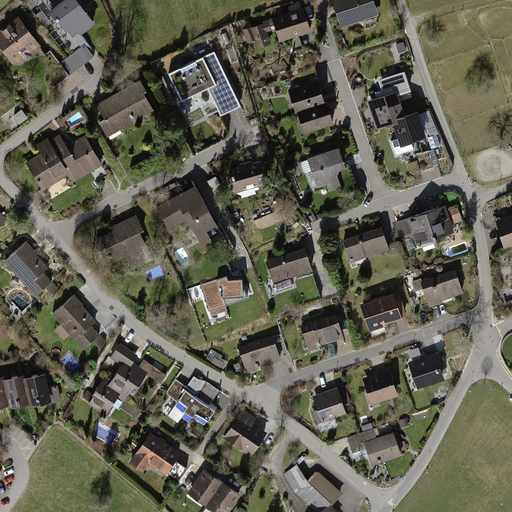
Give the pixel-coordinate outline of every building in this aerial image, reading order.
[(73,0),(67,0),(49,15),(73,46),(96,28),(73,0)] [(329,0),(339,29),(365,21),(376,18),(371,0),(329,0)] [(302,10),(271,20),(279,44),(310,35),(302,10)] [(19,25),(0,38),(0,52),(12,69),(38,51),(19,25)] [(269,44),(264,25),(247,30),(253,49),(269,44)] [(398,52),(406,51),(405,43),(397,44),(398,52)] [(83,49),(68,61),(77,72),(92,60),(83,49)] [(240,105),(213,51),(166,74),(180,102),(207,89),(220,115),(240,105)] [(295,116),(325,105),(317,82),(287,92),(295,116)] [(140,84),(96,108),(104,121),(97,125),(106,141),(153,116),(142,97),(146,95),(140,84)] [(396,95),(367,103),(375,132),(395,127),(394,124),(404,121),(396,95)] [(303,139),(333,128),(325,105),(295,116),(303,139)] [(19,108),(0,121),(0,122),(10,136),(29,122),(19,108)] [(392,128),(397,141),(389,144),(392,154),(426,142),(417,116),(404,121),(394,124),(396,127),(392,128)] [(101,169),(83,139),(66,149),(59,139),(48,145),(68,180),(72,186),(101,169)] [(68,180),(48,145),(46,142),(34,149),(39,157),(24,165),(42,195),(68,180)] [(339,152),(307,161),(315,187),(324,184),(328,196),(342,192),(337,176),(345,174),(339,152)] [(260,168),(230,174),(234,193),(264,186),(260,168)] [(195,191),(154,210),(166,234),(188,224),(200,251),(211,246),(206,234),(214,230),(195,191)] [(455,219),(461,217),(459,208),(452,210),(455,219)] [(446,209),(407,221),(416,247),(454,234),(446,209)] [(511,216),(495,222),(504,250),(510,248),(511,247),(511,216)] [(138,220),(97,239),(109,266),(146,249),(140,237),(144,234),(138,220)] [(380,230),(341,242),(348,265),(387,253),(380,230)] [(23,247),(3,264),(35,299),(55,282),(23,247)] [(303,251),(266,263),(273,287),(311,275),(303,251)] [(456,273),(420,284),(428,308),(463,297),(456,273)] [(232,275),(201,285),(211,315),(227,310),(225,305),(248,298),(241,275),(233,276),(232,275)] [(303,306),(319,300),(312,277),(295,282),(303,306)] [(393,296),(360,307),(369,333),(402,322),(393,296)] [(76,300),(53,318),(83,355),(101,340),(91,328),(96,325),(76,300)] [(335,318),(300,329),(307,352),(342,341),(335,318)] [(283,333),(275,335),(280,354),(288,352),(283,333)] [(272,339),(236,351),(244,374),(279,362),(272,339)] [(122,349),(110,363),(120,371),(110,384),(105,380),(100,387),(119,400),(125,404),(145,378),(132,367),(137,361),(122,349)] [(435,357),(409,365),(416,391),(442,383),(435,357)] [(390,372),(363,380),(371,406),(397,399),(390,372)] [(46,401),(43,375),(22,377),(25,404),(46,401)] [(25,404),(22,377),(1,380),(5,406),(25,404)] [(176,378),(167,392),(177,399),(178,397),(186,402),(183,406),(192,412),(195,408),(209,417),(215,407),(193,393),(195,390),(176,378)] [(471,383),(458,415),(475,422),(488,390),(471,383)] [(119,400),(100,387),(86,407),(105,420),(119,400)] [(338,391),(310,399),(318,427),(347,419),(338,391)] [(245,412),(225,440),(251,459),(272,431),(245,412)] [(373,430),(348,438),(355,457),(366,453),(371,467),(401,458),(393,433),(376,439),(373,430)] [(153,433),(128,464),(142,474),(150,464),(175,483),(191,463),(181,455),(153,433)] [(340,511),(333,504),(347,492),(325,468),(310,481),(296,466),(282,478),(296,494),(312,511),(340,511)] [(187,495),(205,509),(222,486),(204,472),(187,495)] [(205,509),(208,511),(230,511),(240,499),(222,486),(205,509)]
